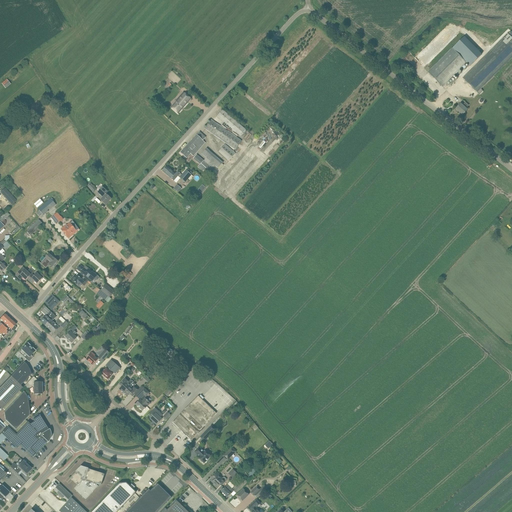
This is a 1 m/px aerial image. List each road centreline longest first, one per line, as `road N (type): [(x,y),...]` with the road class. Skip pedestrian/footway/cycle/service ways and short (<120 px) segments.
road 1 (unclassified): [(26,321),(306,8)]
road 2 (unclassified): [(511,174),(306,8)]
road 3 (tertiary): [(227,511),(169,459),(125,457),(90,444)]
road 4 (tertiary): [(74,428),(62,407),(57,359),(26,321)]
